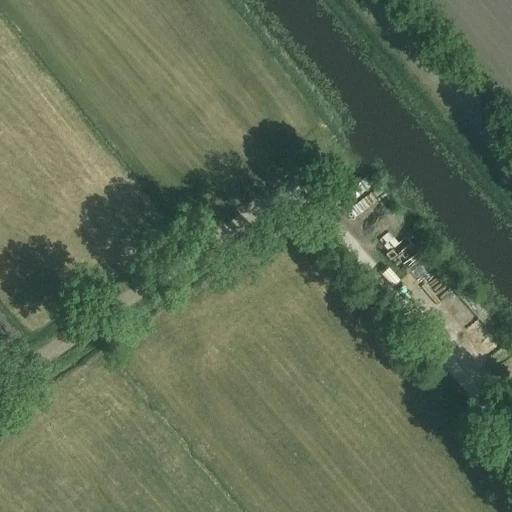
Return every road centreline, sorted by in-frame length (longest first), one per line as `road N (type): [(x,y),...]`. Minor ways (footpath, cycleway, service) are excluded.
road 1 (track): [(0,387),(297,185)]
road 2 (unclassified): [(511,432),(297,185)]
road 3 (tertiary): [(511,156),(381,0)]
